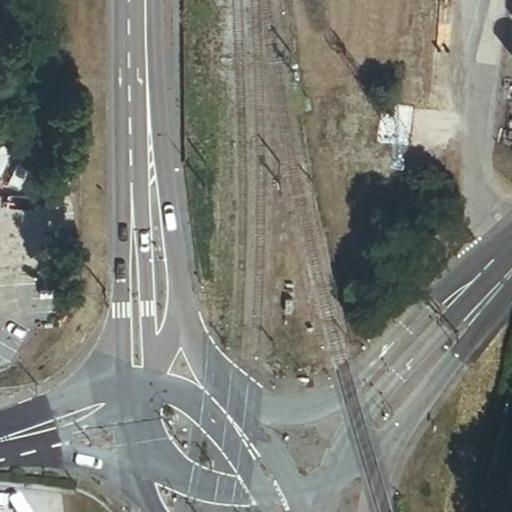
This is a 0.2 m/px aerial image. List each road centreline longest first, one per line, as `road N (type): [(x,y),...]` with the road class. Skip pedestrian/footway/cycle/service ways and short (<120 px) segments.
road 1 (tertiary): [(503,265),(436,304),(326,402),(296,410),(220,405)]
road 2 (tertiary): [(503,265),(358,421),(325,480)]
road 3 (tertiary): [(149,185),(136,281),(139,391)]
road 4 (tertiary): [(402,424),(466,342),(503,265)]
road 5 (tertiary): [(146,0),(149,185)]
road 6 (tertiary): [(6,440),(139,391)]
road 7 (tertiary): [(142,466),(221,490),(278,492)]
road 8 (tertiary): [(6,440),(142,466)]
road 9 (tertiary): [(182,306),(149,185)]
